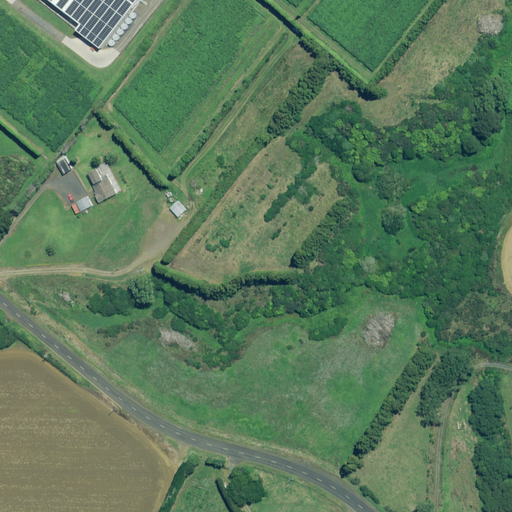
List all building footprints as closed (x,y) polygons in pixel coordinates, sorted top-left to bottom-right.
[(46,0),(78,24),(73,30),(98,49),(136,0),(46,0)] [(71,170),(65,163),(59,167),(64,175),(71,170)] [(107,165),(90,174),(96,186),(94,187),(97,192),(95,193),(100,203),(118,194),(117,193),(121,191),(107,165)] [(92,206),(87,197),(77,202),(82,211),(92,206)] [(179,202),(172,208),(179,218),(187,211),(179,202)] [(81,212),(76,204),(73,206),(77,214),(81,212)]
